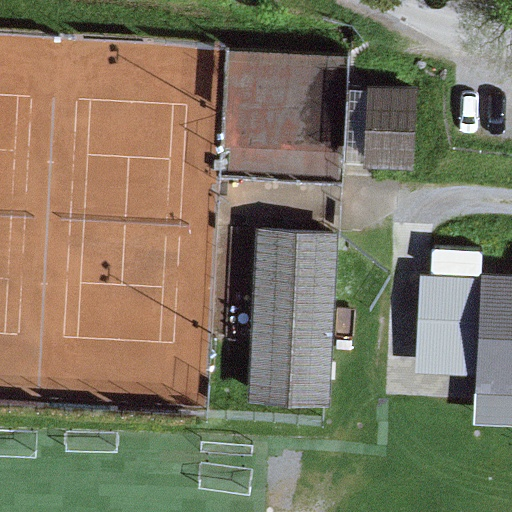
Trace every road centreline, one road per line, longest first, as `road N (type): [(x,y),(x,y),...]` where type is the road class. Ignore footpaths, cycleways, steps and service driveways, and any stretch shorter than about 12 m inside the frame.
road 1 (track): [(254,195),(430,208),(511,204)]
road 2 (residential): [(365,0),(420,26),(511,38)]
